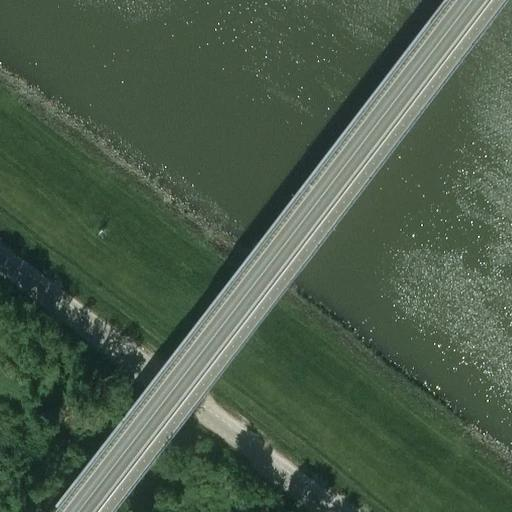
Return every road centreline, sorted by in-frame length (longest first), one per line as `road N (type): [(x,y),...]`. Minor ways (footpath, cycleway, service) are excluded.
road 1 (secondary): [(69,511),(460,0)]
road 2 (tertiary): [(0,266),(328,511)]
